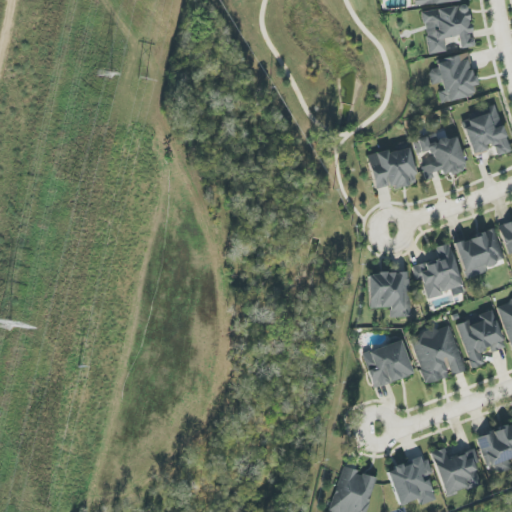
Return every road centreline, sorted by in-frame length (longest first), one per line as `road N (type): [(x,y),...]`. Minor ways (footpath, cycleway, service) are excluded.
road 1 (residential): [(378,430),(511,386)]
road 2 (residential): [(392,228),(511,184)]
